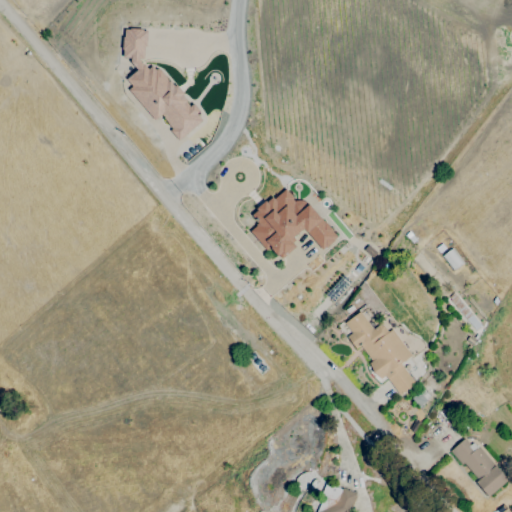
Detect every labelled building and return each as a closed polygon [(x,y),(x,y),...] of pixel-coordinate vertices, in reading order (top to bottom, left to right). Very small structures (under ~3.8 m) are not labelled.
[(177,140),(189,131),(194,131),(204,123),(198,116),(199,106),(186,105),(187,98),(171,79),(167,79),(159,69),(147,68),(143,63),(146,30),(124,28),(121,57),(130,58),(130,63),(136,70),(125,79),(130,84),(129,91),(154,120),(160,115),(170,127),(169,131),(177,140)] [(337,238),(301,196),(295,201),(283,187),(250,215),(257,223),(249,231),(265,251),(269,247),(279,259),(295,246),(290,240),(303,229),(321,251),(337,238)] [(414,383),(400,363),(410,356),(391,328),(386,331),(381,323),(372,329),(359,312),(343,323),(350,333),(346,337),(355,349),(358,347),(380,379),(385,376),(398,395),(414,383)] [(487,496),(511,476),(498,459),(491,465),(467,436),(450,450),(487,496)] [(313,511),(342,511),(351,493),(326,482),(313,511)]
